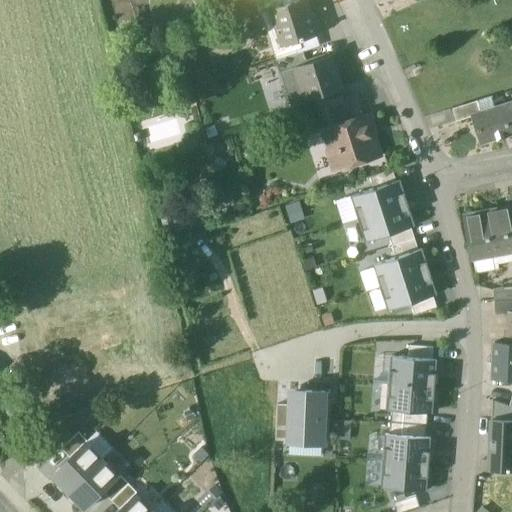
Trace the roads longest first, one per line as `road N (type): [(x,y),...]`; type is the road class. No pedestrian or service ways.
road 1 (residential): [(461,511),(466,300),(435,182)]
road 2 (residential): [(435,182),(353,0)]
road 3 (residential): [(4,511),(14,497),(12,423),(0,377)]
